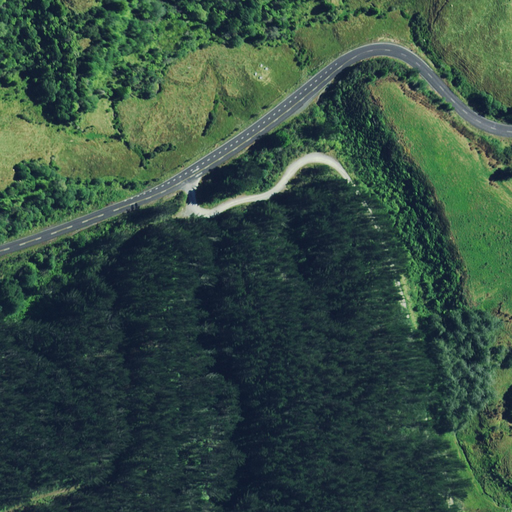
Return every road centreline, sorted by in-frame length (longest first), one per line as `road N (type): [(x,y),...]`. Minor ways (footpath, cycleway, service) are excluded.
road 1 (unclassified): [(466,511),(397,271),(338,165),(309,158),(266,195),(205,213),(193,202),(189,177)]
road 2 (track): [(197,209),(135,234),(111,277),(122,446),(94,481),(17,511)]
road 3 (tertiary): [(189,177),(367,58),(414,66),(477,120),(511,130)]
road 4 (tertiary): [(0,251),(189,177)]
